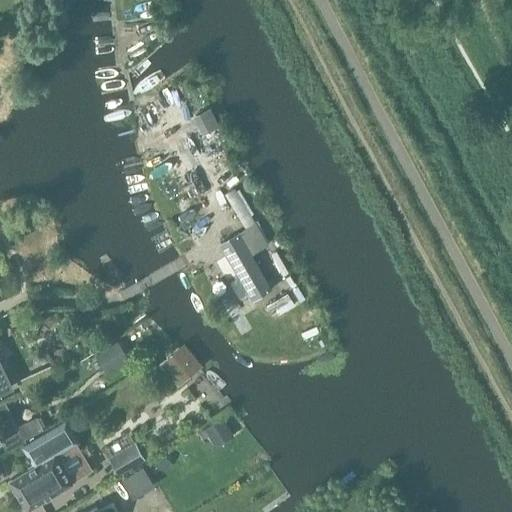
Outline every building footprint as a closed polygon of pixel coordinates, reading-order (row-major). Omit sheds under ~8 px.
[(273,287),(252,252),(269,243),(235,187),(226,193),(246,228),(221,243),(253,298),(273,287)] [(288,292),(267,304),(271,310),(291,299),(288,292)] [(117,340),(96,354),(101,363),(112,355),(118,364),(128,358),(117,340)] [(179,347),(165,358),(178,373),(192,362),(197,357),(185,342),(179,347)] [(0,391),(12,386),(0,362),(0,391)] [(36,375),(19,383),(23,391),(40,384),(36,375)] [(0,439),(1,440),(6,449),(25,440),(6,402),(0,404),(0,439)] [(222,417),(205,428),(217,446),(234,435),(222,417)] [(11,479),(10,479),(28,509),(29,509),(29,508),(72,482),(56,455),(78,441),(66,421),(24,446),(24,445),(23,446),(35,465),(11,479)] [(137,444),(111,459),(119,473),(145,458),(137,444)] [(153,444),(143,450),(146,455),(156,450),(153,444)] [(160,456),(154,466),(166,473),(172,462),(160,456)] [(154,485),(143,468),(123,480),(133,497),(154,485)] [(117,511),(112,502),(98,510),(97,506),(87,511),(117,511)]
